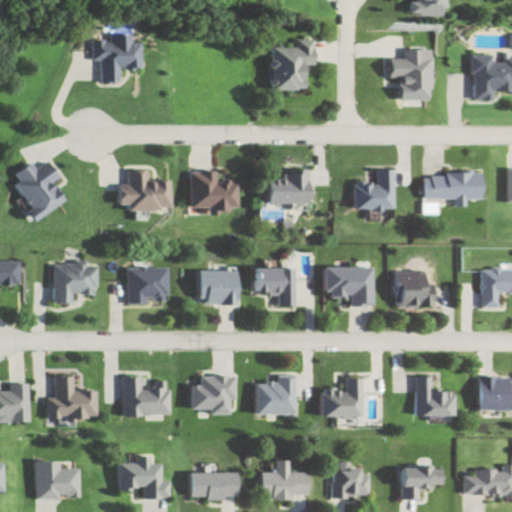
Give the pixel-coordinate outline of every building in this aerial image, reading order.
[(409,0),(410,15),(444,15),(444,0),(409,0)] [(100,60),(100,81),(118,81),(119,67),(139,68),(140,41),(133,41),(133,34),(110,34),(110,39),(91,38),(91,60),(100,60)] [(269,47),(269,89),(303,89),(303,65),(313,65),(313,39),(294,39),(294,47),(269,47)] [(511,55),(471,56),(471,99),(493,99),(493,91),(511,90),(511,55)] [(63,200),(51,181),(58,176),(48,160),(35,168),(31,162),(9,175),(34,217),(63,200)] [(281,177),(265,177),(265,202),(306,202),(306,168),(281,168),(281,177)] [(394,168),(375,168),(375,182),(352,182),(352,208),(394,208),(394,168)] [(125,209),(166,209),(166,179),(144,179),(144,170),(125,170),(125,183),(116,183),(116,204),(125,204),(125,209)] [(213,170),(186,170),(186,208),(234,208),(234,180),(213,180),(213,170)] [(454,197),(454,205),(465,205),(465,197),(481,197),(482,172),(424,171),(423,197),(454,197)] [(18,259),(0,258),(0,284),(18,284),(18,259)] [(52,260),(50,302),(69,303),(70,292),(92,293),(93,265),(84,264),(84,261),(52,260)] [(163,266),(123,266),(123,302),(163,302),(163,266)] [(371,266),(323,267),(323,296),(348,296),(348,305),(372,304),(371,266)] [(275,294),(275,305),(292,305),(292,268),(252,268),(252,294),(275,294)] [(511,268),(479,269),(479,306),(497,306),(497,293),(511,292),(511,268)] [(194,303),(233,303),(233,270),(194,270),(194,303)] [(424,270),(393,270),(393,306),(432,306),(432,284),(424,284),(424,270)] [(293,373),(275,374),(275,382),(254,382),(254,413),(293,413),(293,373)] [(186,384),(187,409),(206,409),(206,414),(231,414),(231,374),(195,375),(195,384),(186,384)] [(45,397),(45,418),(93,419),(93,389),(71,389),(71,376),(53,375),(53,397),(45,397)] [(164,415),(164,379),(147,379),(147,385),(137,385),(137,375),(118,376),(118,415),(164,415)] [(453,415),(453,389),(430,389),(430,375),(413,376),(413,415),(453,415)] [(511,409),(511,382),(509,382),(509,375),(477,375),(477,409),(511,409)] [(361,378),(343,378),(343,390),(319,390),(319,416),(361,416),(361,378)] [(26,382),(8,382),(8,392),(0,391),(0,420),(26,421),(26,382)] [(137,498),(164,498),(164,480),(155,480),(155,463),(145,463),(145,454),(127,454),(127,462),(113,462),(113,488),(137,488),(137,498)] [(57,460),(32,461),(33,498),(75,498),(75,467),(57,467),(57,460)] [(288,472),(288,460),(274,460),(275,471),(259,472),(259,498),(307,497),(307,471),(288,472)] [(463,474),(463,496),(511,495),(511,464),(502,465),(502,469),(473,469),(473,474),(463,474)] [(331,469),(331,496),(369,496),(369,474),(361,474),(361,465),(340,465),(340,469),(331,469)] [(419,499),(419,486),(442,487),(443,467),(401,466),(401,499),(419,499)] [(185,498),(234,498),(234,472),(185,472),(185,498)]
